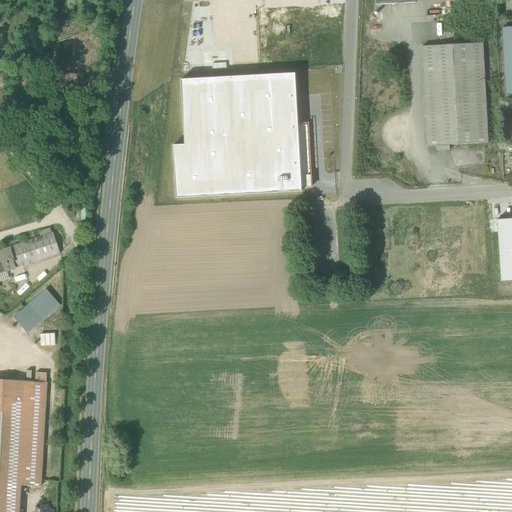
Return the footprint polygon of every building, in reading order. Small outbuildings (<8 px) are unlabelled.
[(511,27),(502,28),(506,96),(511,95),(511,27)] [(422,47),(427,148),(436,147),(449,147),(488,144),(482,44),(422,47)] [(294,74),(180,80),(184,145),(172,145),(175,198),(301,191),(300,188),(311,187),(307,124),(297,124),(294,74)] [(511,218),(497,220),(501,282),(511,281),(511,218)] [(2,250),(9,270),(60,253),(53,232),(2,250)] [(0,273),(7,271),(9,270),(2,250),(0,250),(0,273)] [(7,271),(0,273),(0,281),(9,279),(7,271)] [(45,290),(19,313),(31,327),(57,304),(45,290)] [(31,327),(19,313),(13,317),(27,334),(58,307),(57,304),(31,327)] [(55,333),(40,334),(40,346),(55,345),(55,333)] [(36,373),(35,383),(46,384),(46,373),(36,373)] [(0,511),(18,511),(20,485),(40,486),(46,384),(35,383),(31,383),(26,383),(0,381),(0,511)]
